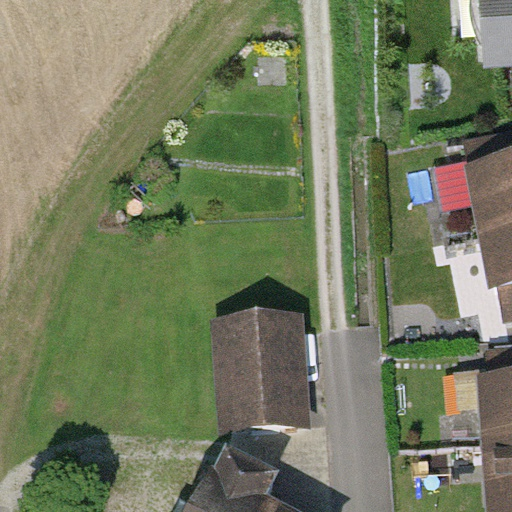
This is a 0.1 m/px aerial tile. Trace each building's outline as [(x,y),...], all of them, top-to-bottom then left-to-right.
[(511,0),(484,0),(488,52),(511,50),(511,0)] [(511,143),(469,151),(497,297),(511,293),(511,143)] [(300,431),(294,334),(227,338),(234,435),(300,431)] [(511,511),(511,363),(494,365),(505,511),(511,511)] [(225,468),(201,511),(264,511),(274,494),(225,468)]
